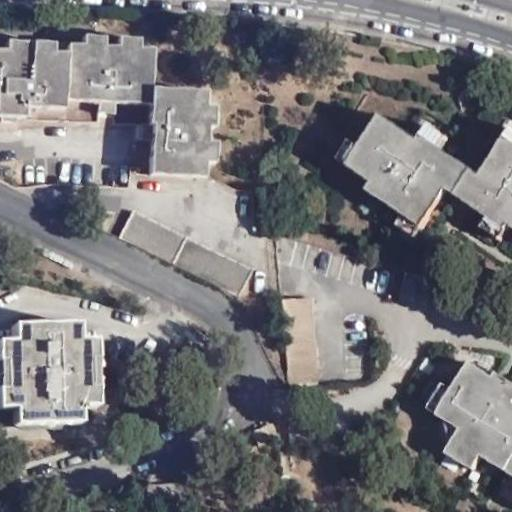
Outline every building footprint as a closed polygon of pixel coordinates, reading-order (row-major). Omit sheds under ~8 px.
[(4,37),(4,46),(0,45),(0,110),(24,112),(24,110),(25,101),(63,104),(64,95),(107,97),(148,100),(148,118),(152,119),(151,144),(151,169),(203,172),(203,159),(213,159),(213,139),(205,139),(205,125),(214,125),(213,105),(206,105),(205,89),(152,86),(151,45),(139,44),(137,37),(117,36),(116,42),(104,41),(104,34),(82,34),(81,40),(67,41),(67,48),(52,47),(50,39),(4,37)] [(458,189),(476,200),(495,174),(450,143),(431,131),(428,136),(392,113),(373,142),(359,159),(383,176),(377,186),(412,210),(413,211),(431,224),(432,224),(452,197),(458,189)] [(440,117),(431,131),(450,143),(458,130),(440,117)] [(349,152),(359,159),(373,142),(360,134),(349,152)] [(495,174),(476,200),(499,215),(511,224),(511,148),(498,169),(495,174)] [(132,204),(120,228),(208,275),(238,287),(249,263),(132,204)] [(424,233),(431,224),(413,211),(406,221),(424,233)] [(511,239),(511,237),(511,224),(499,215),(493,225),(511,239)] [(35,243),(20,236),(13,254),(28,262),(35,243)] [(312,291),(282,292),(292,382),(322,379),(312,291)] [(77,320),(13,320),(12,336),(0,335),(0,403),(11,403),(12,419),(45,418),(78,417),(78,402),(96,403),(94,335),(77,335),(77,320)] [(455,385),(439,410),(463,426),(446,450),(472,468),(483,452),(511,469),(511,374),(511,375),(499,366),(495,370),(473,357),(455,385)] [(427,404),(439,410),(455,385),(444,378),(427,404)] [(271,422),(252,431),(259,445),(279,435),(271,422)] [(185,481),(150,489),(153,503),(188,496),(185,481)]
